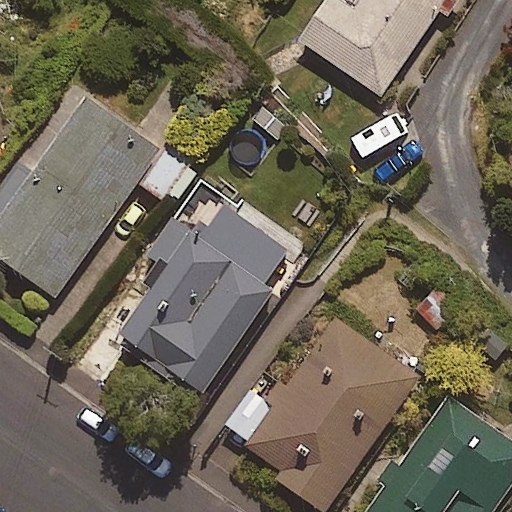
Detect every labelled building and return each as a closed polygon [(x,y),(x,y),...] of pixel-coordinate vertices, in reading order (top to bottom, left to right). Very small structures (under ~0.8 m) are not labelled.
[(439,7),(446,11),(454,0),(319,0),(297,32),(381,90),(439,7)] [(190,162),(88,86),(0,202),(0,249),(53,289),(137,176),(164,196),(190,162)] [(224,197),(211,215),(199,206),(188,221),(169,208),(143,245),(151,251),(141,264),(158,276),(121,328),(202,385),(273,284),(264,278),(289,242),(224,197)] [(462,298),(438,277),(415,304),(440,325),(462,298)] [(422,369),(335,307),(270,398),(248,382),(221,419),(282,463),(276,471),(324,505),(422,369)] [(486,511),(511,477),(511,436),(448,391),(362,511),(486,511)]
